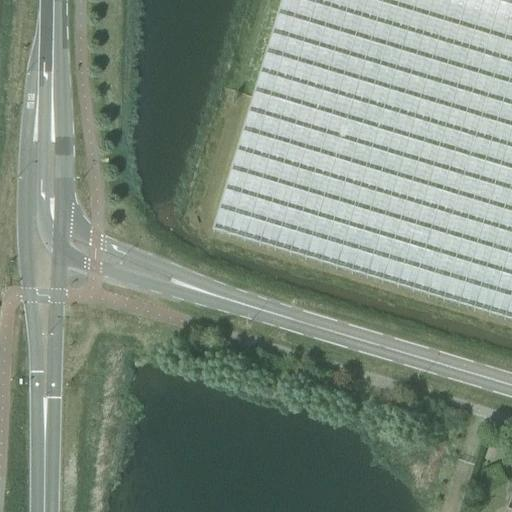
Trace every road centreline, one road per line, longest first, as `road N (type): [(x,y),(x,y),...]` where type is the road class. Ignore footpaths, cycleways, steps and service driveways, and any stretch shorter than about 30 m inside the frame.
road 1 (tertiary): [(511,387),(164,277)]
road 2 (tertiary): [(164,277),(66,216),(60,191)]
road 3 (tertiary): [(48,118),(41,220),(58,251)]
